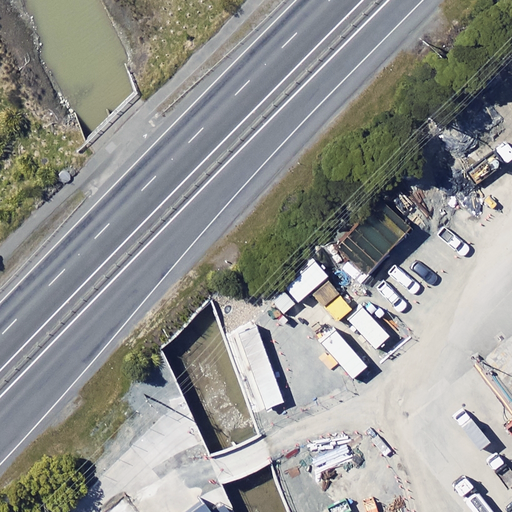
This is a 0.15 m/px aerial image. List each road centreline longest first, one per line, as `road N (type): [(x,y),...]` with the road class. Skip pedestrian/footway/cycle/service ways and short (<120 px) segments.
road 1 (trunk): [(403,0),(0,431)]
road 2 (trunk): [(0,336),(328,0)]
